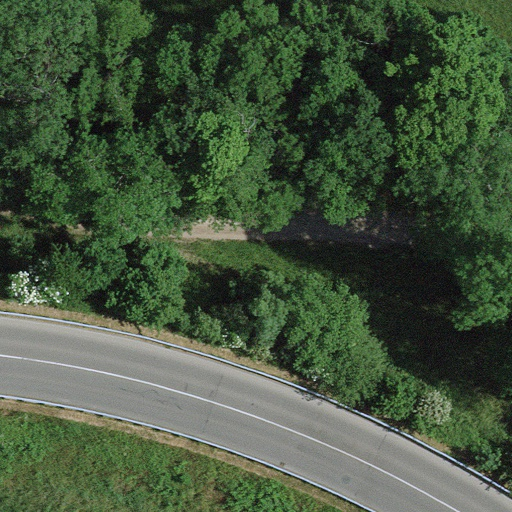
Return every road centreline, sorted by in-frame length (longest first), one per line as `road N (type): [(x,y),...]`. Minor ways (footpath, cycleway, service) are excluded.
road 1 (track): [(511,235),(0,178)]
road 2 (residential): [(0,357),(162,384),(360,459),(457,511)]
